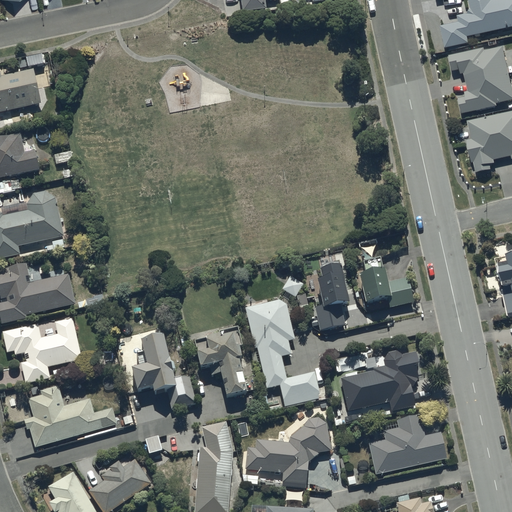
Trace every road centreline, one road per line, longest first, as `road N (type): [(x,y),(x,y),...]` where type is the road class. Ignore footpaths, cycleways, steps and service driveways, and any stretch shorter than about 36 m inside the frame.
road 1 (residential): [(501,511),(438,227)]
road 2 (residential): [(438,227),(389,0)]
road 3 (residential): [(0,35),(148,0)]
